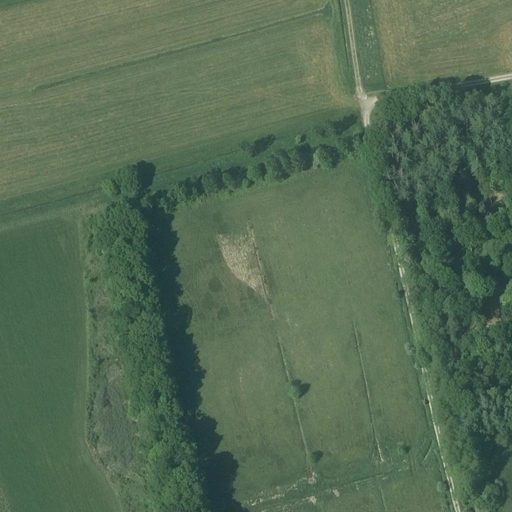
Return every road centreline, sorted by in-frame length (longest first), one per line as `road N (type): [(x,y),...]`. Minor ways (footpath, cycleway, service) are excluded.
road 1 (track): [(344,0),(457,511)]
road 2 (track): [(361,101),(511,76)]
